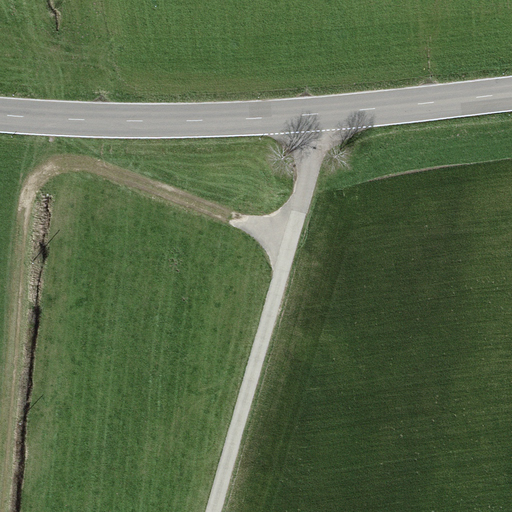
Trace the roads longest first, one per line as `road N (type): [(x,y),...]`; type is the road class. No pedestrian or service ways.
road 1 (track): [(0,511),(35,173),(100,165),(292,237)]
road 2 (primary): [(0,115),(148,121),(511,95)]
road 3 (track): [(337,113),(292,237),(217,511)]
